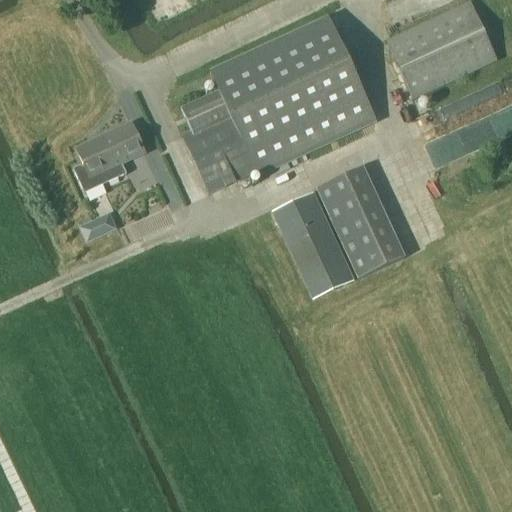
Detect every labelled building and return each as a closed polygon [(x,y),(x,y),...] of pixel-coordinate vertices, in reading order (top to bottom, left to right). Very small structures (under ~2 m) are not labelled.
[(469,4),(386,43),(413,103),(497,64),(469,4)] [(182,140),(209,197),(255,175),(256,177),(372,123),(325,22),(210,76),(218,94),(181,112),(191,135),(182,140)] [(130,127),(75,152),(82,167),(72,172),(84,197),(125,177),(121,167),(144,157),(130,127)] [(311,304),(353,284),(313,196),(270,215),(311,304)] [(79,231),(87,248),(105,239),(97,223),(79,231)]
